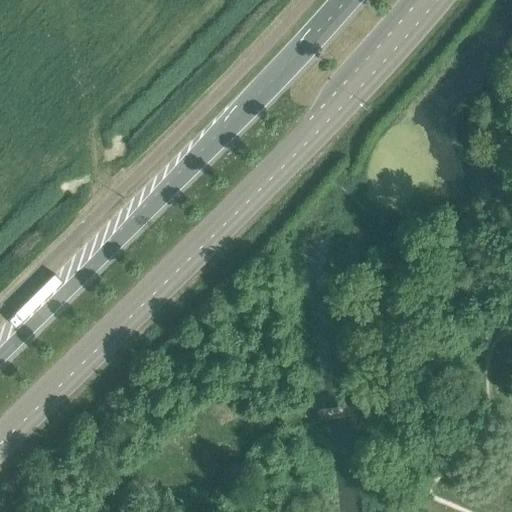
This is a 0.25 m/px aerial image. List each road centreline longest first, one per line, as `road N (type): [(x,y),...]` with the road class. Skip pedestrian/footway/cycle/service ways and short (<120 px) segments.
road 1 (secondary): [(0,450),(307,154),(445,0)]
road 2 (secondary): [(349,0),(0,355)]
